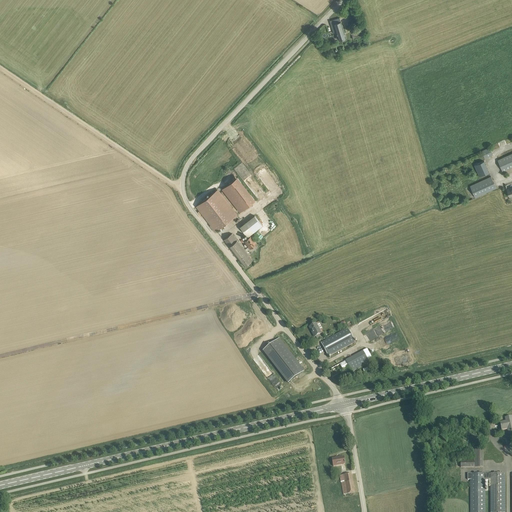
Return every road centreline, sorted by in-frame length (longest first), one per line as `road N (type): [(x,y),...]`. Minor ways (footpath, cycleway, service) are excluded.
road 1 (unclassified): [(341,405),(182,190),(200,150),(345,0)]
road 2 (primary): [(341,405),(27,480)]
road 3 (track): [(182,190),(0,66)]
road 4 (primary): [(511,365),(341,405)]
